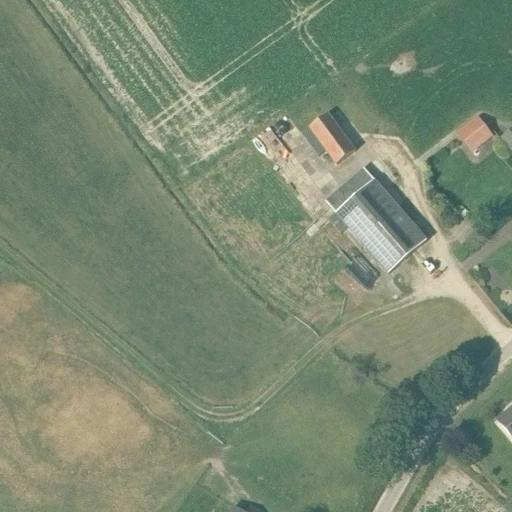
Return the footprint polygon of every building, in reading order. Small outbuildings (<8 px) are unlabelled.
[(328,115),(301,134),(318,157),(327,151),(338,166),(357,153),(329,116),(328,115)] [(479,118),(457,134),(471,152),(492,136),(479,118)] [(511,149),(511,127),(501,135),(511,149)] [(366,167),(326,201),(337,214),(329,220),(341,234),(349,228),(389,275),(428,241),(366,167)] [(511,409),(499,421),(511,436),(511,409)]
